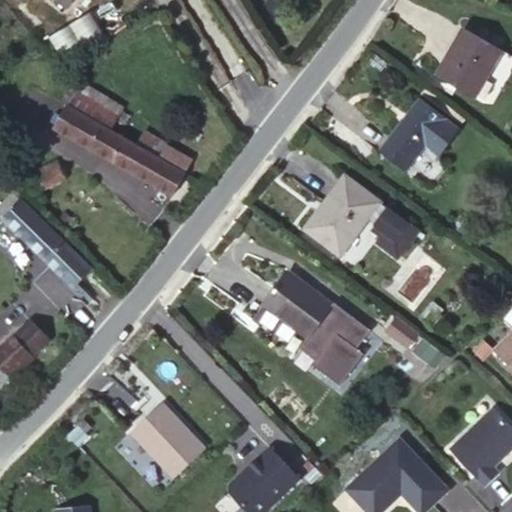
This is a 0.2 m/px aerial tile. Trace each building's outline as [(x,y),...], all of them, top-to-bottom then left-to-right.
[(51,0),(65,9),(71,0),(51,0)] [(65,60),(108,40),(95,13),(52,33),(65,60)] [(502,50),(464,28),(438,75),(474,97),(502,50)] [(76,93),(67,107),(157,160),(165,147),(166,145),(76,93)] [(458,128),(420,99),(381,150),(407,169),(426,145),(438,155),(458,128)] [(157,160),(67,107),(55,128),(170,196),(182,175),(157,160)] [(206,112),(184,146),(201,157),(223,122),(206,112)] [(190,162),(165,147),(157,160),(182,175),(190,162)] [(57,168),(30,183),(35,193),(46,187),(64,179),(57,168)] [(381,202),(346,175),(306,229),(340,255),(370,215),(381,202)] [(90,269),(15,193),(0,209),(8,217),(5,220),(72,286),(90,269)] [(381,202),(370,215),(378,221),(376,225),(373,230),(381,236),(376,242),(396,256),(396,255),(401,255),(402,256),(419,231),(381,202)] [(288,272),(255,316),(299,350),(300,348),(317,360),(313,365),(340,385),(364,354),(357,349),(370,331),(334,304),(332,305),(288,272)] [(448,310),(435,301),(422,318),(435,327),(448,310)] [(4,330),(11,339),(30,321),(22,312),(4,330)] [(415,330),(399,318),(390,330),(406,342),(415,330)] [(0,349),(0,385),(47,341),(30,321),(11,339),(0,349)] [(511,329),(495,346),(511,364),(511,329)] [(419,333),(415,330),(406,342),(410,345),(419,333)] [(205,448),(164,403),(132,431),(175,477),(205,448)] [(511,427),(500,414),(456,455),(484,485),(498,472),(492,466),(511,447),(511,427)] [(426,511),(449,490),(401,438),(347,488),(369,511),(380,511),(402,492),(421,511),(426,511)] [(263,511),(300,478),(270,447),(248,468),(250,470),(242,477),(241,475),(230,485),(230,492),(248,511),(263,511)]
